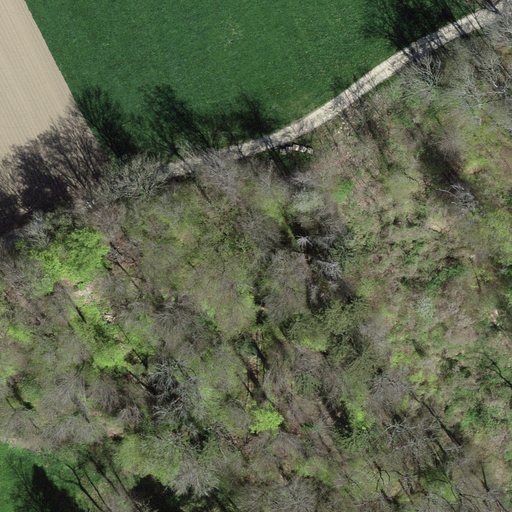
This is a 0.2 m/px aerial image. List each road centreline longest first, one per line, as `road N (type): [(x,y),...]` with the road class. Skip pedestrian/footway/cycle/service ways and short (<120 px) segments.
road 1 (track): [(0,247),(139,174),(271,142),(317,120),(418,49),(511,4)]
road 2 (track): [(0,481),(198,489),(284,511)]
road 3 (track): [(341,511),(371,499),(444,442)]
